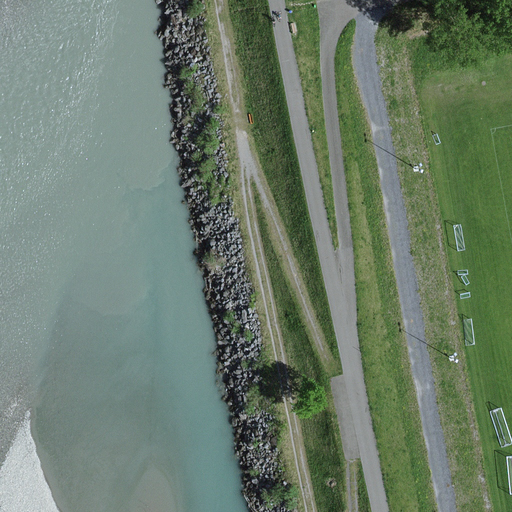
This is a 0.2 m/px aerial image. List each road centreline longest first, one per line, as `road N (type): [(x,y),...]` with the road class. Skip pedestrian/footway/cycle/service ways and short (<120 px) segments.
road 1 (track): [(212,0),(246,156),(355,422),(358,511)]
road 2 (track): [(364,0),(360,38),(445,511)]
road 3 (track): [(355,422),(326,0)]
road 4 (track): [(246,156),(314,511)]
